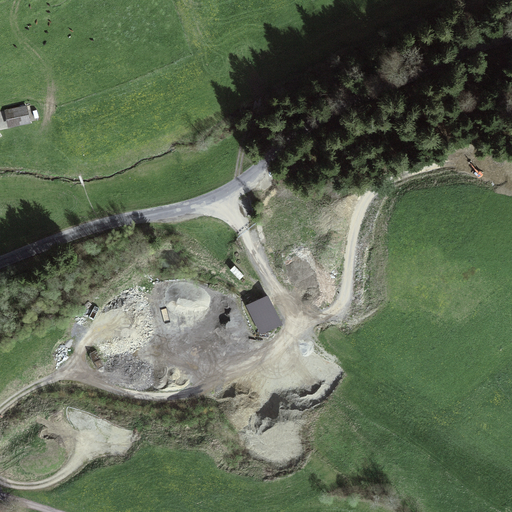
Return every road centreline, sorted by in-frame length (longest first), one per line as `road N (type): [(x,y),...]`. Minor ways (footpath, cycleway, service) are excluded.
road 1 (unclassified): [(0,262),(217,195),(349,103),(511,35)]
road 2 (track): [(507,304),(446,356),(399,358),(287,307),(217,195)]
road 3 (track): [(0,409),(66,376),(127,393),(190,393),(280,344),(287,307)]
road 4 (track): [(104,425),(50,481),(0,479)]
